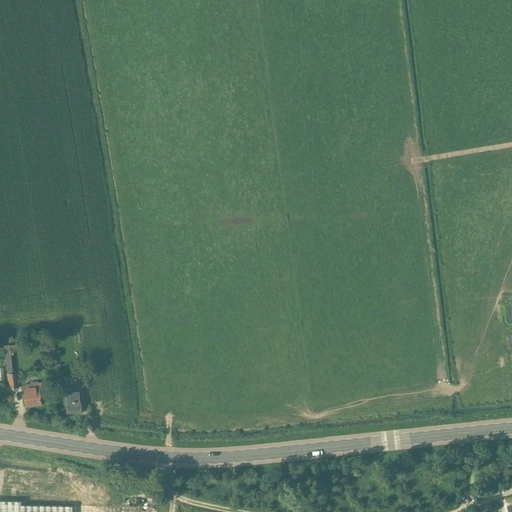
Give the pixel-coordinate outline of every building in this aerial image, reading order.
[(4,345),(6,373),(14,372),(12,349),(16,349),(16,344),(4,345)] [(6,374),(8,389),(18,388),(17,373),(6,374)] [(30,384),(22,385),(25,406),(40,405),(39,395),(43,395),(42,383),(37,384),(37,382),(30,383),(30,384)] [(63,388),(66,413),(80,412),(78,387),(63,388)] [(0,501),(0,511),(69,511),(69,505),(18,505),(18,501),(0,501)]
